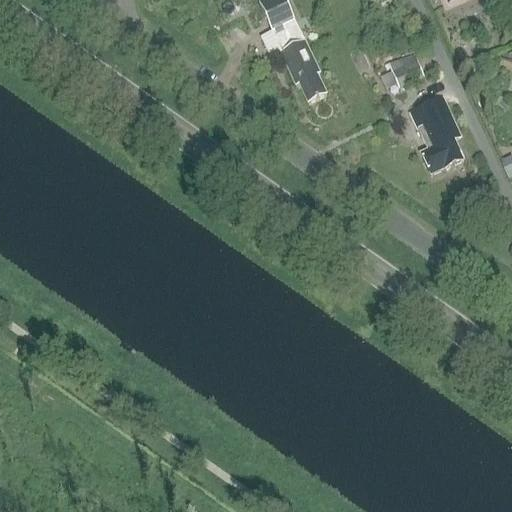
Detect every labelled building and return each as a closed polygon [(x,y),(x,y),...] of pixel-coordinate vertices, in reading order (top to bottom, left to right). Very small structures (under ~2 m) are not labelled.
[(281,0),(274,0),(257,8),(295,89),(298,87),(307,106),(324,98),(315,78),(318,77),(281,0)] [(390,0),(376,0),(380,9),(392,3),(390,0)] [(413,56),(388,67),(399,91),(424,79),(413,56)] [(431,179),(463,164),(454,144),(460,141),(443,103),(411,117),(427,154),(421,157),(431,179)] [(511,155),(511,153),(500,159),(508,183),(511,180),(511,155)]
